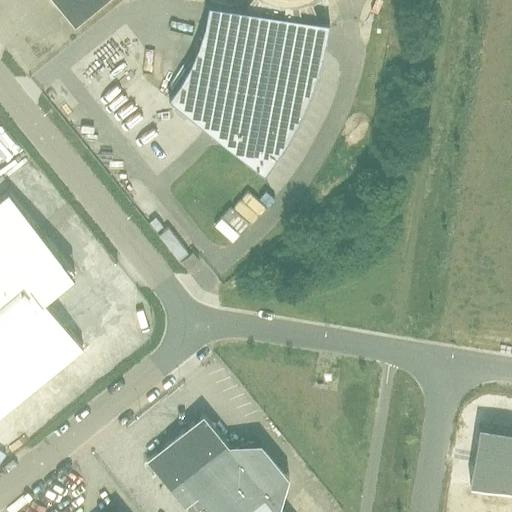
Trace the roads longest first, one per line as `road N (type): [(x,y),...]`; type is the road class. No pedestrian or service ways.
road 1 (unknown): [(172,297),(259,220),(296,172),(335,106),(352,58),(358,0)]
road 2 (unknown): [(457,1),(392,350)]
road 3 (unclassified): [(180,321),(172,297),(0,86)]
road 4 (unclassified): [(180,321),(452,360)]
road 5 (unclassified): [(0,496),(169,360),(180,321)]
road 6 (unclassified): [(426,511),(452,360)]
